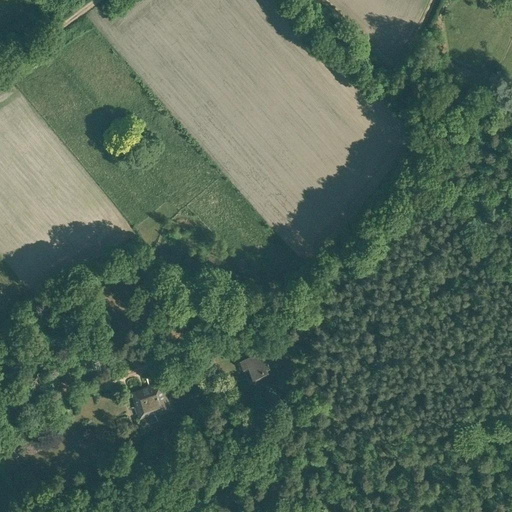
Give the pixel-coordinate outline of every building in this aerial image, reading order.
[(287,267),(289,270),(298,263),(295,259),(294,258),(293,259),(285,266),(287,267)] [(190,304),(201,304),(201,297),(190,296),(190,304)] [(161,318),(165,325),(168,323),(178,317),(173,310),(161,318)] [(163,328),(171,342),(179,337),(171,323),(163,328)] [(163,353),(167,358),(174,353),(184,346),(180,340),(163,353)] [(249,368),(254,380),(269,373),(268,370),(271,369),(263,353),(258,355),(257,354),(240,361),(244,370),(249,368)] [(135,406),(140,420),(171,409),(171,407),(168,399),(166,400),(160,383),(150,387),(150,391),(142,394),(140,390),(133,392),(134,396),(137,405),(135,406)] [(11,451),(15,457),(20,454),(16,448),(11,451)]
